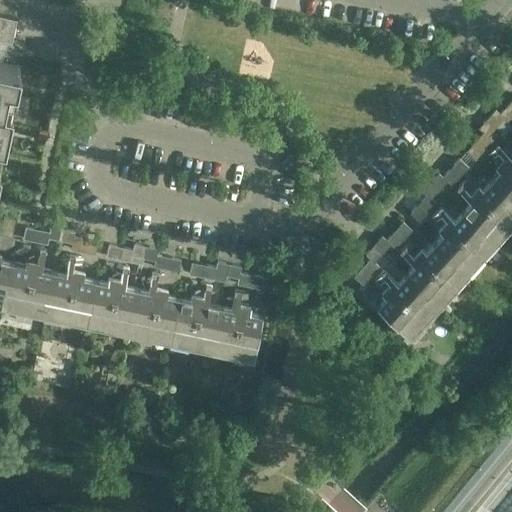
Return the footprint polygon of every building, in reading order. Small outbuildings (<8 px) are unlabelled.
[(0,138),(3,139),(10,104),(2,102),(6,80),(14,82),(18,63),(0,59),(0,38),(11,41),(16,17),(0,13),(0,138)] [(130,94),(128,102),(141,104),(143,97),(144,90),(131,87),(130,94)] [(511,107),(507,103),(499,112),(504,117),(503,117),(508,121),(511,116),(511,107)] [(495,109),(487,118),(496,126),(503,117),(504,117),(499,112),(495,109)] [(487,118),(479,127),(483,131),(488,134),(496,126),(487,118)] [(483,131),(475,140),(484,148),(492,138),(488,134),(487,135),(483,131)] [(475,140),(467,149),(476,157),(484,148),(475,140)] [(511,153),(509,157),(490,178),(511,197),(511,153)] [(460,174),(468,165),(459,157),(451,166),(460,174)] [(451,166),(443,175),(447,179),(452,183),(460,174),(451,166)] [(438,171),(430,181),(439,189),(447,179),(443,175),(438,171)] [(511,197),(490,178),(462,209),(495,238),(511,218),(511,197)] [(430,181),(422,190),(426,194),(431,198),(439,189),(430,181)] [(426,194),(418,203),(427,211),(435,201),(431,198),(426,194)] [(418,203),(410,212),(419,220),(427,211),(418,203)] [(462,209),(434,241),(466,270),(495,238),(462,209)] [(0,233),(11,236),(15,217),(3,215),(0,230),(0,233)] [(403,237),(412,228),(403,220),(395,230),(403,237)] [(62,227),(50,225),(49,231),(47,236),(48,236),(60,239),(60,236),(62,227)] [(36,228),(25,226),(21,237),(34,239),(36,228)] [(74,230),(62,227),(60,236),(60,239),(72,241),(73,236),(74,230)] [(49,231),(36,228),(34,239),(47,242),(48,236),(47,236),(49,231)] [(403,237),(395,230),(386,239),(391,243),(395,247),(403,237)] [(382,235),(374,244),(383,252),(391,243),(386,239),(382,235)] [(85,238),(73,236),(72,241),(70,247),(83,250),(85,238)] [(95,252),(97,241),(85,238),(83,250),(95,252)] [(434,241),(406,272),(438,301),(466,270),(434,241)] [(145,244),(133,242),(132,248),(131,254),(143,256),(145,244)] [(120,245),(108,243),(106,255),(118,257),(120,245)] [(157,247),(145,244),(143,256),(154,259),(155,259),(156,253),(157,247)] [(374,244),(365,253),(370,257),(374,261),(375,261),(383,252),(374,244)] [(132,248),(120,245),(118,257),(130,260),(131,254),(132,248)] [(165,267),(168,255),(156,253),(155,259),(154,259),(153,265),(165,267)] [(177,270),(180,258),(168,255),(165,267),(177,270)] [(370,257),(362,266),(371,274),(379,265),(375,261),(374,261),(370,257)] [(12,261),(0,258),(0,309),(2,310),(12,261)] [(228,262),(216,260),(215,266),(214,271),(226,274),(228,262)] [(54,269),(12,261),(2,310),(43,319),(54,269)] [(203,263),(191,261),(188,272),(201,275),(203,263)] [(240,265),(228,262),(226,274),(238,276),(239,270),(240,265)] [(215,266),(203,263),(201,275),(213,278),(214,271),(215,266)] [(362,266),(354,275),(363,283),(371,274),(362,266)] [(89,277),(54,269),(43,319),(85,328),(95,278),(89,277)] [(251,273),(239,270),(238,276),(236,282),(248,285),(251,273)] [(406,272),(377,304),(409,333),(438,301),(406,272)] [(261,288),(263,276),(251,273),(248,285),(261,288)] [(137,287),(95,278),(85,328),(126,337),(137,287)] [(178,296),(137,287),(126,337),(168,345),(178,296)] [(220,305),(178,296),(168,345),(209,354),(220,305)] [(261,313),(220,305),(209,354),(251,363),(261,313)]
